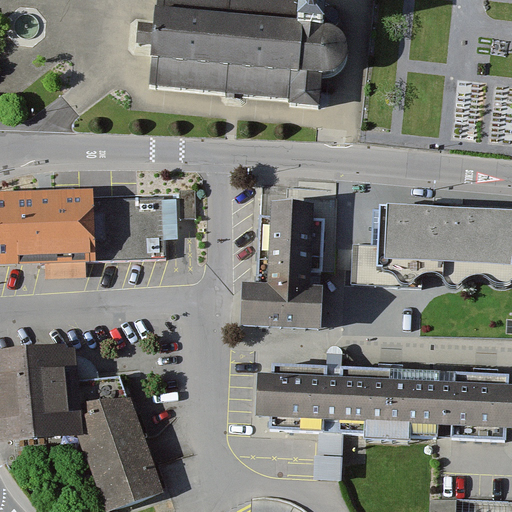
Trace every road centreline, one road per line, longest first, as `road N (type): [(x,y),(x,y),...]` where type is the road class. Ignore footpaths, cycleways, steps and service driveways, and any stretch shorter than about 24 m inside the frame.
road 1 (residential): [(216,153),(511,173)]
road 2 (residential): [(0,152),(216,153)]
road 3 (residential): [(0,321),(215,311)]
road 4 (residential): [(230,507),(211,351),(215,311)]
road 5 (residential): [(215,311),(216,153)]
